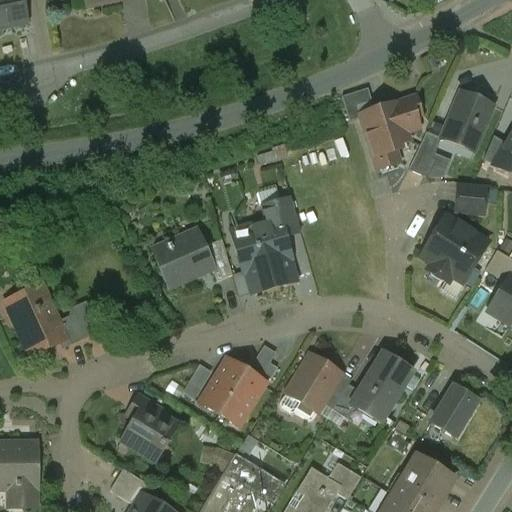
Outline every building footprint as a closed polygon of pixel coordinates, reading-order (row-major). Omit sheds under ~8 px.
[(0,0),(0,30),(25,25),(19,0),(0,0)] [(119,0),(81,0),(84,11),(120,3),(119,0)] [(492,108),(459,94),(439,141),(438,142),(439,142),(471,156),(492,108)] [(413,100),(359,118),(376,171),(397,165),(393,153),(398,152),(396,146),(407,143),(405,135),(411,133),(409,127),(415,125),(413,119),(418,118),(413,100)] [(511,131),(503,146),(500,153),(511,160),(511,131)] [(424,135),(414,157),(430,164),(439,142),(438,142),(439,141),(424,135)] [(492,140),(482,162),(492,168),(491,169),(511,180),(511,178),(510,177),(511,173),(511,160),(500,153),(503,146),(492,140)] [(484,189),(456,186),(453,217),(481,220),(484,189)] [(289,201),(267,208),(272,223),(278,221),(284,239),(299,235),(289,201)] [(486,245),(444,219),(419,260),(430,266),(428,270),(448,283),(450,279),(461,285),(486,245)] [(272,223),(231,234),(234,247),(243,275),(245,275),(251,297),(295,284),(289,263),(290,262),(284,239),(278,221),(272,223)] [(195,233),(165,246),(166,249),(165,249),(167,254),(168,253),(169,255),(154,261),(167,291),(210,272),(211,271),(202,250),(195,233)] [(230,278),(220,242),(202,250),(211,271),(210,272),(216,285),(230,278)] [(511,263),(495,253),(483,273),(484,274),(488,269),(507,281),(511,273),(511,263)] [(511,283),(492,317),(511,329),(511,283)] [(41,293),(7,308),(27,355),(57,342),(62,339),(55,325),(41,293)] [(73,317),(55,325),(62,339),(57,342),(61,351),(84,340),(73,317)] [(274,356),(263,349),(251,368),(261,374),(267,366),(274,356)] [(380,356),(357,394),(347,387),(331,413),(346,422),(356,407),(381,423),(411,375),(380,356)] [(338,377),(308,359),(289,390),(302,399),(299,405),(316,415),(321,407),(339,378),(338,377)] [(263,385),(226,362),(199,406),(236,429),(263,385)] [(267,366),(261,374),(270,380),(275,371),(267,366)] [(209,375),(198,368),(187,387),(197,394),(209,375)] [(350,382),(339,375),(338,377),(339,378),(321,407),(331,413),(347,387),(350,382)] [(197,394),(187,387),(181,396),(192,402),(197,394)] [(476,404),(451,389),(429,426),(453,441),(476,404)] [(302,399),(289,390),(279,406),(280,411),(288,416),(293,415),(306,424),(311,423),(316,415),(299,405),(302,399)] [(137,398),(129,411),(137,416),(142,407),(162,420),(165,415),(137,398)] [(162,420),(142,407),(137,416),(131,426),(127,426),(128,430),(120,444),(153,464),(176,428),(162,420)] [(331,413),(321,407),(316,415),(326,421),(331,413)] [(0,492),(7,492),(20,452),(19,446),(0,446),(0,492)] [(20,452),(7,492),(7,511),(35,511),(34,492),(36,492),(35,452),(20,452)] [(280,485),(234,457),(199,511),(241,511),(252,495),(268,505),(280,485)] [(446,478),(413,457),(399,479),(401,480),(390,498),(392,499),(384,511),(432,511),(431,511),(443,493),(439,490),(446,478)] [(359,480),(336,466),(326,481),(340,489),(335,497),(346,503),(359,480)] [(326,481),(309,471),(295,494),(302,498),(293,511),(287,508),(284,511),(325,511),(335,497),(340,489),(326,481)] [(147,488),(121,472),(108,494),(133,509),(140,498),(141,499),(147,488)] [(133,509),(130,511),(162,511),(141,499),(140,498),(133,509)]
